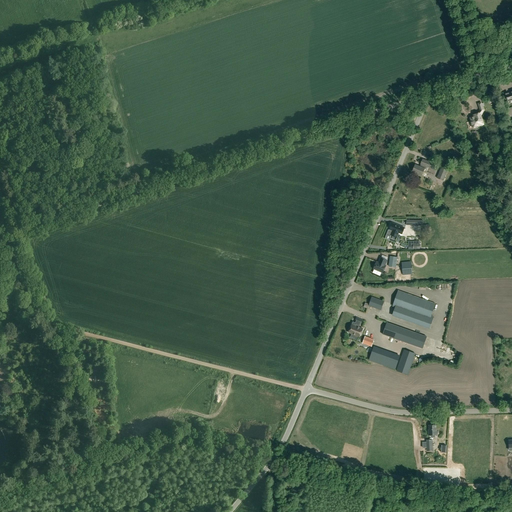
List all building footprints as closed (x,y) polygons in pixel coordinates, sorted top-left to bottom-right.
[(484,110),(481,102),(478,103),(480,110),(478,113),(476,114),(476,116),(471,118),(472,122),(471,123),(472,126),(473,125),(474,127),(475,127),(476,127),(477,127),(478,126),(479,125),(479,124),(483,123),(481,116),(484,110)] [(482,161),(478,153),(473,155),(477,164),(482,161)] [(423,160),(421,164),(420,167),(415,165),(413,171),(422,175),(424,169),(426,169),(427,166),(434,169),(436,165),(423,160)] [(437,178),(443,181),(449,166),(443,163),(437,178)] [(404,229),(403,227),(392,223),(389,230),(388,230),(386,235),(390,236),(390,235),(397,237),(399,233),(400,234),(402,233),(404,229)] [(396,267),(397,257),(390,256),(388,266),(396,267)] [(376,262),(374,269),(383,273),(386,266),(385,265),(387,260),(381,258),(379,262),(380,262),(380,263),(376,262)] [(411,262),(402,263),(403,269),(405,269),(406,275),(412,274),(411,262)] [(436,304),(398,290),(392,306),(395,307),(396,305),(418,313),(415,324),(430,329),(434,316),(431,316),(436,304)] [(381,310),(384,301),(372,296),(369,306),(381,310)] [(353,322),(349,332),(352,333),(350,338),(356,340),(358,335),(360,336),(363,328),(359,327),(360,324),(355,323),(353,322)] [(382,334),(422,348),(427,336),(387,322),(382,334)] [(363,343),(371,346),(373,340),(365,337),(363,343)] [(369,360),(395,370),(399,356),(373,347),(369,360)] [(414,357),(423,361),(425,355),(415,351),(414,353),(404,350),(396,371),(408,375),(414,357)] [(429,430),(428,430),(428,435),(431,435),(431,438),(435,438),(435,435),(437,435),(437,431),(436,425),(429,425),(429,430)] [(508,456),(505,450),(499,453),(502,459),(508,456)]
